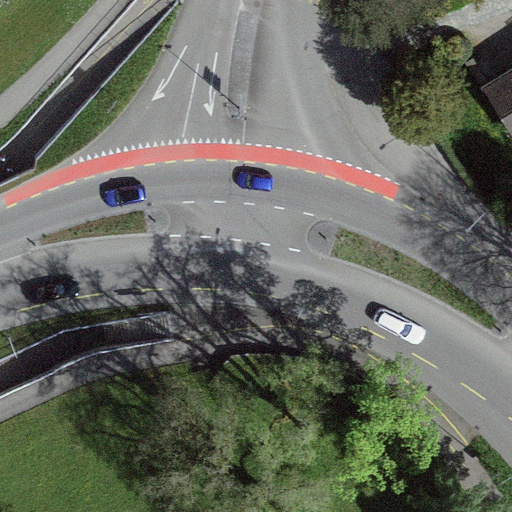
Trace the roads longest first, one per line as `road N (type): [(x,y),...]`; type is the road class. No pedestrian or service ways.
road 1 (primary): [(164,220),(309,232),(383,257),(434,282),(511,339)]
road 2 (tertiary): [(164,220),(244,0)]
road 3 (primary): [(0,263),(164,220)]
